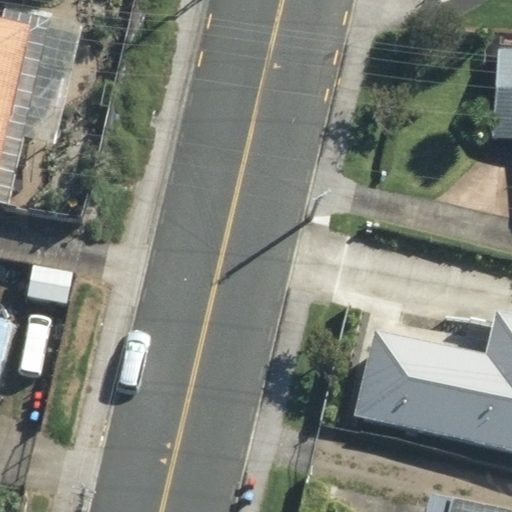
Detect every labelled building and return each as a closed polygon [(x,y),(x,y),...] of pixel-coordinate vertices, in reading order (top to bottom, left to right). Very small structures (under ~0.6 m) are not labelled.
[(0,219),(44,39),(0,28),(0,219)] [(511,142),(511,54),(492,54),(489,142),(511,142)] [(0,376),(10,328),(0,325),(0,376)] [(444,376),(428,435),(511,456),(511,342),(487,336),(474,384),(444,376)] [(475,511),(425,500),(422,511),(475,511)]
